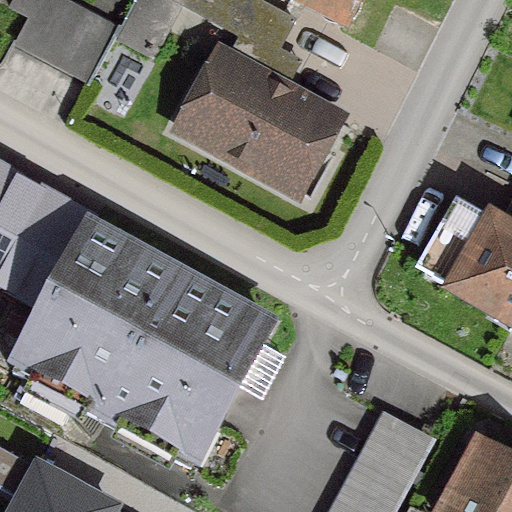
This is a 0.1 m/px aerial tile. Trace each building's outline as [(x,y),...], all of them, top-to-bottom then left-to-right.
[(84,83),(81,88),(83,89),(111,38),(115,30),(113,28),(111,31),(53,0),(35,0),(12,44),(84,83)] [(130,0),(115,30),(111,38),(143,55),(148,46),(152,49),(176,5),(219,28),(234,0),(130,0)] [(349,1),(350,0),(295,0),(317,11),(325,23),(338,24),(348,15),(349,1)] [(293,196),(333,123),(214,58),(175,131),(293,196)] [(0,184),(0,284),(43,308),(84,230),(0,184)] [(509,328),(511,321),(511,202),(504,218),(511,222),(511,236),(451,201),(416,262),(419,276),(509,328)] [(233,380),(262,326),(84,230),(43,308),(44,309),(8,375),(184,471),(218,408),(241,420),(256,392),(233,380)] [(397,511),(433,446),(391,423),(343,511),(397,511)] [(511,511),(511,451),(508,460),(476,443),(438,511),(511,511)] [(16,466),(0,495),(0,511),(70,511),(78,499),(16,466)] [(144,511),(111,495),(102,511),(144,511)]
